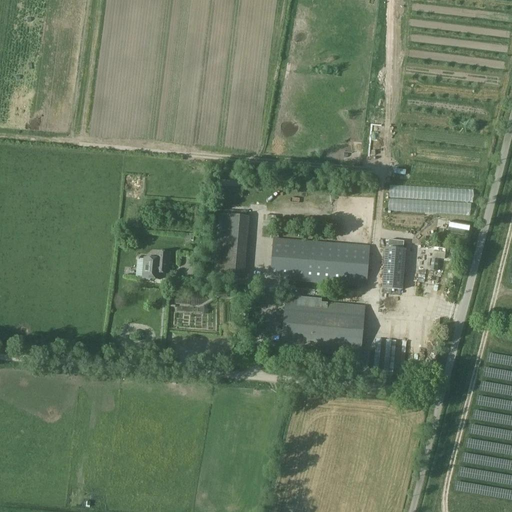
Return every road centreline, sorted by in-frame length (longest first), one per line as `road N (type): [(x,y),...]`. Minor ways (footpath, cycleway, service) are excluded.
road 1 (track): [(80,144),(383,173),(365,386)]
road 2 (track): [(441,392),(0,355)]
road 3 (unclassified): [(411,511),(511,122)]
road 4 (track): [(383,173),(390,0)]
road 5 (track): [(99,0),(80,144)]
